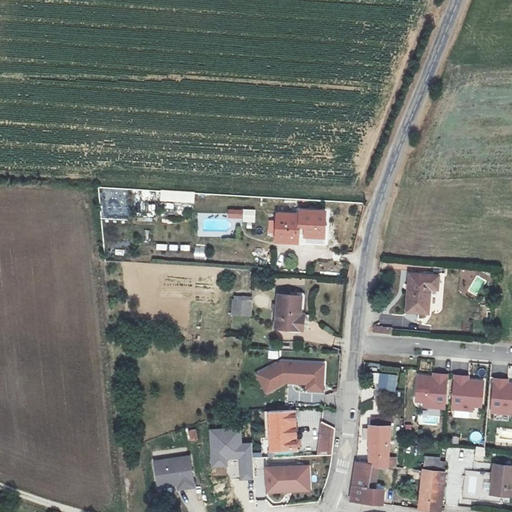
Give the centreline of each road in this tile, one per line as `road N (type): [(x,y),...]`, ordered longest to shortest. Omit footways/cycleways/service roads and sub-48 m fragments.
road 1 (tertiary): [(356,344),(364,261),(384,184),(457,0)]
road 2 (tertiary): [(327,509),(356,344)]
road 3 (residential): [(356,344),(511,358)]
